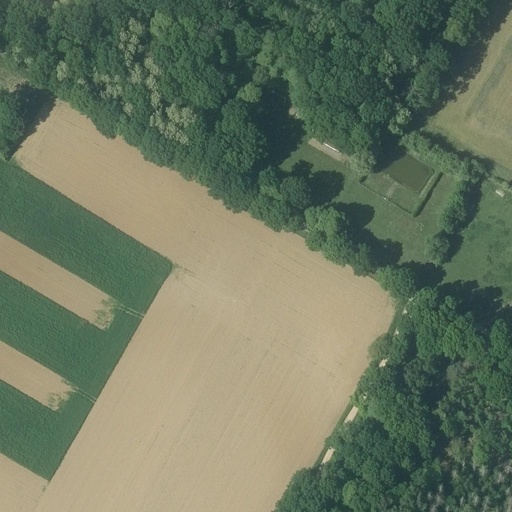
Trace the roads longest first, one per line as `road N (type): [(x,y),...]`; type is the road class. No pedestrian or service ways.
road 1 (unclassified): [(511,347),(0,40)]
road 2 (track): [(300,511),(420,294)]
